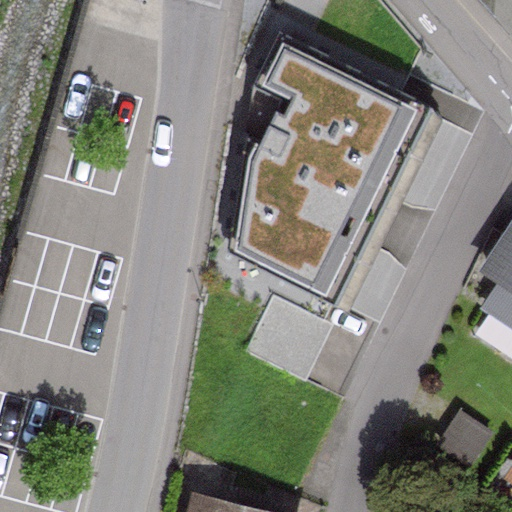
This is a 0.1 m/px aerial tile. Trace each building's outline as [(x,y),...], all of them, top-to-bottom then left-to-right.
[(511,0),(494,0),(511,20),(511,0)] [(226,251),(334,304),(431,106),(279,31),(252,85),(226,251)] [(511,322),(511,231),(488,268),(506,280),(488,306),(511,322)] [(244,351),(298,377),(326,320),(272,293),(244,351)] [(469,463),(489,433),(464,416),(444,446),(469,463)]
